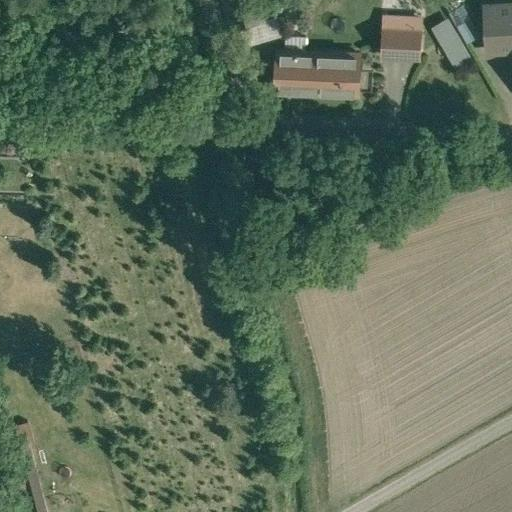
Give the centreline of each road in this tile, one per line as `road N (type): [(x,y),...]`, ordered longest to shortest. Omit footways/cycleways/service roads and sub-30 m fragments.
road 1 (unclassified): [(511,137),(247,128)]
road 2 (unclassified): [(247,128),(0,120)]
road 3 (residential): [(351,511),(511,420)]
road 4 (unclassified): [(217,0),(247,128)]
